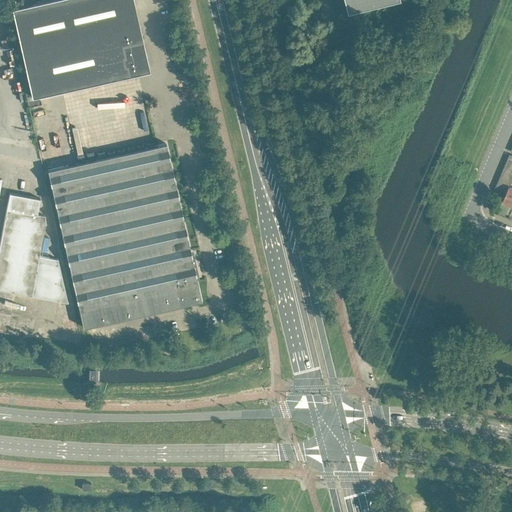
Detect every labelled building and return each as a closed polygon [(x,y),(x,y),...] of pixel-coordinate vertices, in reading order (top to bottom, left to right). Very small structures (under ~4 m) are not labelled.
[(149,70),(133,0),(43,0),(12,7),(31,96),(149,70)] [(346,0),(348,9),(383,0),(346,0)] [(201,300),(166,143),(48,170),(83,326),(201,300)] [(511,175),(511,168),(504,165),(502,171),(511,175)] [(510,182),(511,177),(511,175),(502,171),(499,177),(510,182)] [(509,185),(510,182),(499,177),(497,183),(508,187),(509,185)] [(505,193),(508,187),(497,183),(494,189),(505,193)] [(511,204),(511,186),(509,185),(508,187),(505,193),(502,200),(511,204)] [(0,288),(68,302),(58,258),(39,255),(45,224),(44,215),(37,214),(40,198),(10,192),(0,243),(0,288)]
